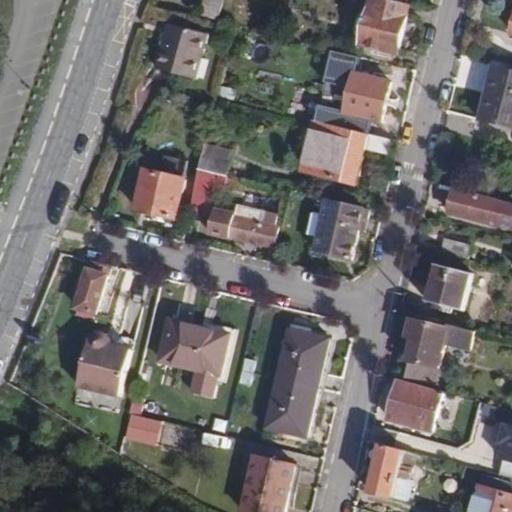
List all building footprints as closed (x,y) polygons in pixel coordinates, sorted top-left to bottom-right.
[(204,0),(198,19),(216,24),(223,0),(204,0)] [(399,56),(411,6),(385,0),(372,0),(371,10),(360,7),(351,44),(399,56)] [(212,36),(179,26),(175,39),(164,36),(155,68),(199,81),(212,36)] [(384,121),(394,81),(358,72),(361,62),(337,56),(332,74),(357,80),(349,112),(384,121)] [(481,122),(511,129),(511,70),(499,68),(491,96),(488,95),(481,122)] [(354,119),(350,130),(374,136),(377,125),(354,119)] [(359,186),(367,149),(391,155),(394,142),(315,123),(302,172),(359,186)] [(186,179),(146,170),(135,211),(178,221),(186,179)] [(200,170),(189,214),(205,217),(210,195),(206,194),(208,185),(226,189),(229,177),(200,170)] [(449,215),(511,230),(511,207),(455,193),(449,215)] [(366,234),(372,210),(328,200),(325,214),(315,212),(310,231),(321,234),(316,253),(353,261),(360,233),(366,234)] [(217,210),(210,234),(276,249),(283,217),(238,207),(237,215),(217,210)] [(446,239),(442,255),(470,261),(474,246),(446,239)] [(99,318),(114,266),(95,262),(80,312),(99,318)] [(437,266),(429,302),(467,312),(475,275),(437,266)] [(239,331),(173,317),(163,363),(204,372),(199,395),(221,401),(226,377),(229,378),(239,331)] [(473,351),(477,334),(453,327),(452,330),(414,321),(410,338),(416,340),(411,362),(442,370),(449,344),(473,351)] [(292,330),(269,429),(309,438),(333,340),(292,330)] [(90,339),(80,386),(124,395),(134,346),(118,343),(118,346),(113,345),(112,341),(110,341),(108,333),(102,331),(96,335),(94,340),(90,339)] [(51,347),(38,383),(52,394),(68,354),(51,347)] [(435,434),(447,393),(402,382),(390,422),(435,434)] [(162,424),(129,417),(124,440),(157,447),(162,424)] [(511,427),(503,425),(497,446),(506,448),(500,475),(511,478),(511,427)] [(411,481),(417,455),(386,446),(374,494),(408,502),(414,481),(411,481)] [(287,511),(299,465),(257,456),(244,511),(287,511)] [(511,511),(511,479),(485,472),(473,511),(511,511)]
